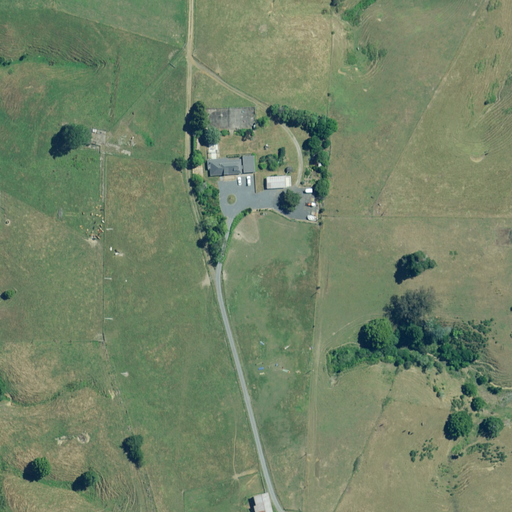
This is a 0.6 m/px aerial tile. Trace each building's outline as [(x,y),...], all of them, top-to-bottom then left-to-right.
[(91,144),(91,129),(78,129),(77,144),(91,144)] [(242,165),(243,169),(243,173),(254,172),(252,156),(242,157),(242,165)] [(240,174),(240,169),(240,165),(239,159),(226,160),(226,158),(206,159),(207,169),(209,168),(209,176),(240,174)] [(285,188),(285,176),(265,177),(266,189),(285,188)] [(270,511),(266,493),(252,497),(254,505),(252,506),(253,511),(270,511)]
